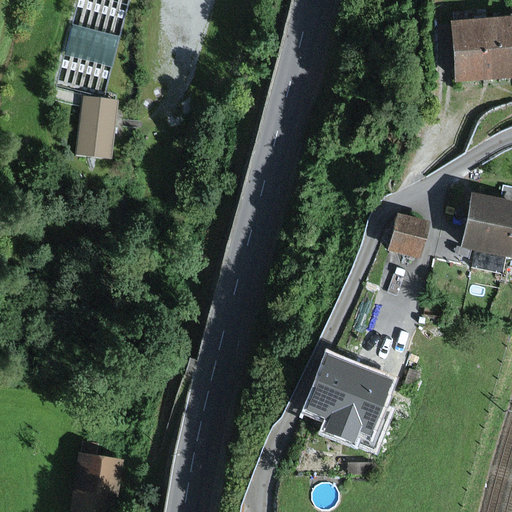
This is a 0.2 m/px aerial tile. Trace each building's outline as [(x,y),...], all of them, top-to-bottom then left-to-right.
[(511,33),(452,39),(456,80),(511,74),(511,33)] [(123,103),(89,102),(88,159),(122,160),(123,103)] [(511,238),(511,201),(467,191),(453,254),(506,266),(511,238)] [(382,381),(328,364),(309,420),(364,437),(382,381)] [(121,511),(127,456),(83,452),(77,511),(121,511)]
